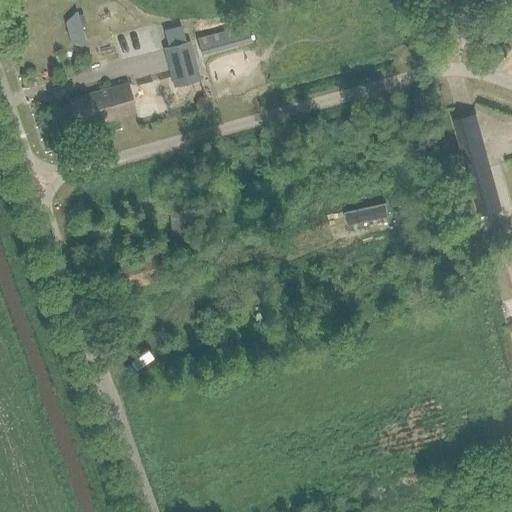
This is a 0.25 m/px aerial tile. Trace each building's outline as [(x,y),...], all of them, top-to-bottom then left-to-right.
[(77,11),(65,24),(69,42),(86,46),(77,11)] [(202,57),(251,43),(247,26),(197,39),(202,57)] [(168,48),(162,50),(173,89),(201,81),(190,42),(186,44),(168,48)] [(129,83),(109,88),(67,99),(73,122),(81,121),(83,127),(136,114),(129,83)] [(206,97),(197,99),(199,109),(208,106),(206,97)] [(474,116),(449,122),(454,140),(455,145),(480,139),(478,133),(474,116)] [(487,165),(462,171),(475,218),(499,212),(487,165)] [(190,200),(170,203),(174,231),(193,229),(190,200)] [(386,205),(346,214),(349,227),(389,219),(386,205)] [(130,290),(165,281),(156,251),(117,262),(123,284),(128,283),(130,290)]
